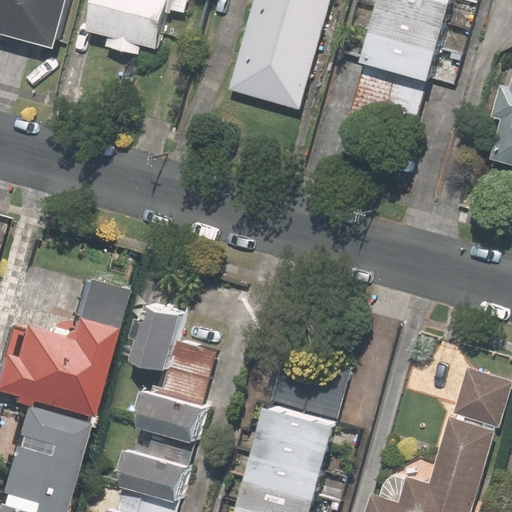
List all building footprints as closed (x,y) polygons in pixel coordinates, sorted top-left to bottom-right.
[(0,0),(0,25),(70,45),(82,0),(0,0)] [(106,0),(101,24),(120,29),(116,45),(148,53),(151,40),(172,45),(181,9),(194,12),(197,0),(106,0)] [(309,105),(339,0),(262,0),(238,84),(309,105)] [(470,0),(391,0),(357,122),(420,139),(439,74),(449,77),(470,0)] [(6,346),(0,366),(0,383),(96,411),(133,283),(88,270),(71,329),(29,317),(19,350),(6,346)] [(187,316),(154,307),(141,357),(174,366),(187,316)] [(481,511),(511,414),(511,372),(480,363),(444,479),(418,471),(410,496),(386,488),(378,511),(481,511)] [(188,511),(222,399),(165,382),(127,511),(188,511)] [(285,398),(263,479),(254,476),(247,499),(257,502),(254,511),(325,511),(351,416),(285,398)] [(0,464),(9,467),(5,481),(0,479),(0,511),(66,511),(91,418),(26,401),(20,426),(0,420),(0,464)]
